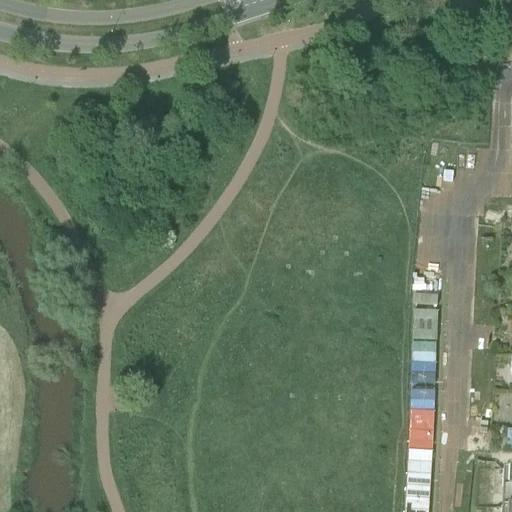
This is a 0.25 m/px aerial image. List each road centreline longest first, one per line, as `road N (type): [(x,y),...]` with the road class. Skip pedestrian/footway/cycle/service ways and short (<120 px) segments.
road 1 (tertiary): [(0,35),(91,50),(185,35),(272,8)]
road 2 (tertiary): [(206,0),(117,21),(56,19),(0,4)]
